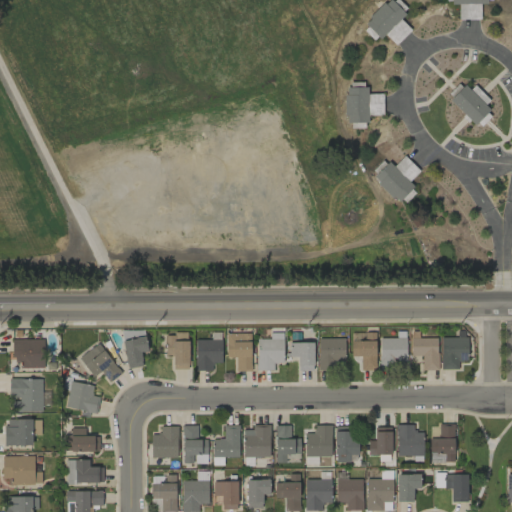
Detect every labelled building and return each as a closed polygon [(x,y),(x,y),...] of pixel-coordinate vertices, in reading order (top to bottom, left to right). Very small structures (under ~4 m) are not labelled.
[(388,0),(360,26),(374,42),(403,14),(390,0),(388,0)] [(382,94),(365,94),(365,82),(345,82),(346,127),(366,127),(366,115),(382,115),(382,94)] [(478,127),(491,114),(482,107),(488,100),(473,85),(467,91),(458,82),(445,96),(478,127)] [(397,201),(412,185),(408,182),(419,170),(403,155),(391,168),(382,160),(369,175),(397,201)] [(406,364),(405,331),(395,331),(395,338),(379,338),(379,365),(406,364)] [(421,369),(436,370),(437,337),(417,337),(417,331),(410,331),(410,355),(421,356),(421,369)] [(440,337),(441,369),(457,369),(457,361),(466,361),(465,331),(458,331),(458,337),(440,337)] [(195,339),(194,370),(212,371),(212,362),(220,363),(221,332),(210,332),(210,340),(195,339)] [(282,332),(269,332),(269,339),(256,339),(255,370),(273,370),(273,363),(282,363),(282,332)] [(374,332),(364,332),(364,340),(350,340),(350,356),(360,356),(360,370),(375,370),(374,332)] [(164,355),(172,355),(172,369),(187,368),(187,333),(164,334),(164,355)] [(225,357),(235,357),(235,371),(249,371),(250,333),(225,333),(225,357)] [(146,352),(144,337),(122,339),(126,368),(142,366),(140,353),(146,352)] [(343,338),(317,339),(318,365),(344,364),(343,338)] [(42,368),(42,339),(11,340),(11,360),(19,359),(19,368),(42,368)] [(313,342),(285,342),(285,356),(297,356),(297,370),(313,370),(313,342)] [(91,377),(99,372),(107,382),(119,374),(99,343),(78,357),(91,377)] [(40,379),(8,379),(8,398),(11,398),(11,412),(41,412),(40,379)] [(64,407),(80,410),(80,413),(95,416),(99,397),(90,395),(92,385),(64,379),(62,388),(68,389),(64,407)] [(31,445),(31,435),(39,435),(39,419),(4,419),(3,445),(31,445)] [(242,430),(242,457),(269,457),(268,424),(251,425),(251,429),(242,430)] [(412,425),(395,424),(395,455),(421,456),(421,432),(412,432),(412,425)] [(453,462),(453,424),(438,424),(437,438),(429,438),(428,461),(453,462)] [(206,439),(196,439),(196,425),(182,425),(181,463),(193,463),(206,464),(206,439)] [(212,465),(222,465),(222,457),(238,457),(237,425),(222,425),(222,439),(211,439),(212,465)] [(299,439),(289,439),(289,425),(274,425),(275,463),(285,462),(284,453),(299,453),(299,439)] [(303,433),(304,457),(330,456),(330,425),(312,425),(313,433),(303,433)] [(176,426),(159,426),(159,434),(149,434),(150,457),(176,457),(176,426)] [(356,440),(350,440),(350,426),(333,426),(334,462),(349,461),(348,455),(357,454),(356,440)] [(390,454),(389,427),(373,427),(373,440),(367,440),(367,455),(390,454)] [(69,451),(97,451),(97,436),(83,436),(84,428),(70,428),(69,451)] [(40,471),(33,471),(33,455),(1,456),(1,478),(9,478),(9,484),(40,484),(40,471)] [(88,460),(65,459),(64,482),(101,483),(102,467),(88,466),(88,460)] [(391,471),(379,470),(379,479),(365,479),(365,510),(390,511),(391,471)] [(207,471),(195,471),(195,480),(181,480),(180,511),(197,511),(197,504),(207,504),(207,471)] [(433,488),(448,488),(448,473),(433,473),(433,488)] [(273,497),(284,497),(283,511),(298,511),(298,474),(285,474),(285,482),(274,482),(273,497)] [(411,502),(412,489),(418,489),(419,474),(396,474),(395,501),(411,502)] [(466,501),(466,474),(449,474),(450,502),(466,501)] [(150,511),(174,511),(174,475),(150,476),(150,511)] [(245,479),(244,507),(261,508),(261,495),(268,495),(269,480),(245,479)] [(304,479),(303,510),(319,510),(319,502),(329,502),(330,480),(304,479)] [(335,503),(344,503),(345,510),(361,509),(361,479),(334,479),(335,503)] [(212,481),(212,496),(220,496),(220,509),(235,509),(236,482),(212,481)] [(64,491),(65,502),(73,502),(72,511),(90,511),(90,506),(101,505),(101,491),(64,491)] [(37,509),(37,496),(4,497),(3,511),(30,511),(31,509),(37,509)]
